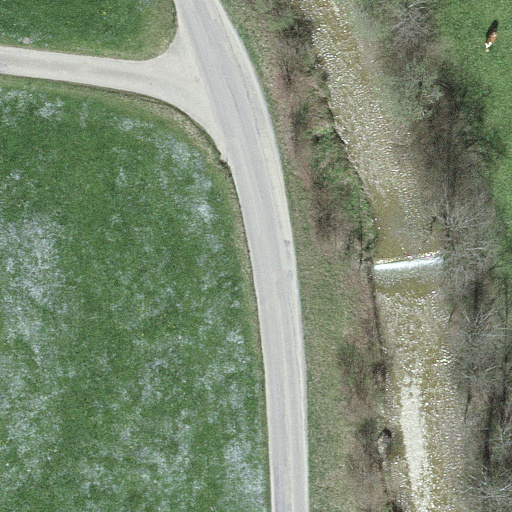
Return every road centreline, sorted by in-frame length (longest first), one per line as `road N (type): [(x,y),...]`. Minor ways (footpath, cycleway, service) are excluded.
road 1 (unclassified): [(292,511),(285,346),(253,170),(193,0)]
road 2 (track): [(223,79),(0,71)]
